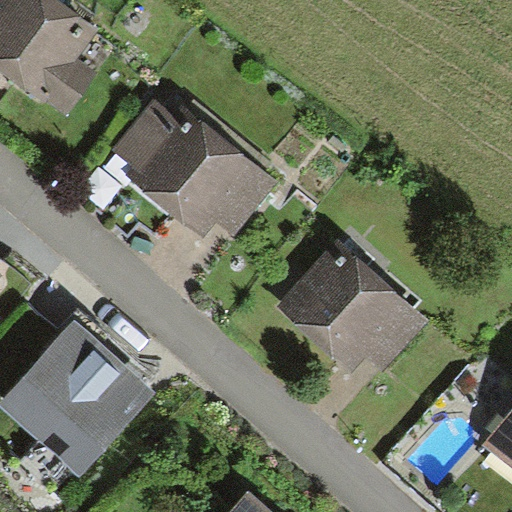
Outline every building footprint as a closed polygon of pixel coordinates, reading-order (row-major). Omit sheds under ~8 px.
[(0,0),(0,76),(42,109),(47,103),(67,119),(100,77),(79,60),(102,31),(62,0),(0,0)] [(280,184),(165,84),(110,148),(127,162),(122,168),(203,238),(217,222),(234,237),(280,184)] [(442,324),(345,234),(279,305),(354,375),(369,358),(391,379),(442,324)] [(0,272),(0,316),(0,315),(0,289),(9,280),(0,272)] [(155,397),(75,324),(0,405),(81,478),(155,397)] [(511,414),(494,436),(511,450),(511,414)] [(276,511),(252,491),(232,511),(276,511)]
